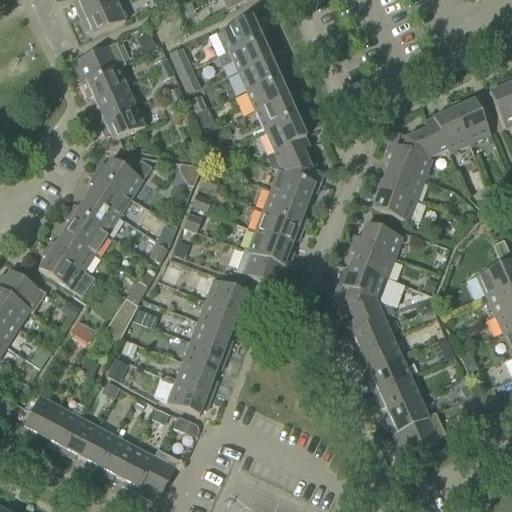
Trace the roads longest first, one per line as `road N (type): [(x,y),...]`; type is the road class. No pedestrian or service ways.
road 1 (residential): [(389,502),(303,303),(362,146),(347,111)]
road 2 (residential): [(347,111),(453,62),(460,26),(511,2)]
road 3 (residential): [(389,502),(511,446)]
road 4 (residential): [(347,111),(304,0)]
